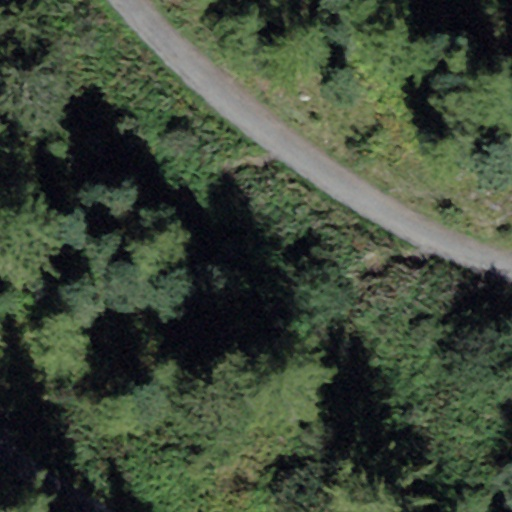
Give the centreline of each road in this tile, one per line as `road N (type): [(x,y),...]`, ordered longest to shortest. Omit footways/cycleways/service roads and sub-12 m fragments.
road 1 (track): [(130,0),(169,43),(339,183),(511,272)]
road 2 (track): [(104,511),(23,471),(0,441)]
